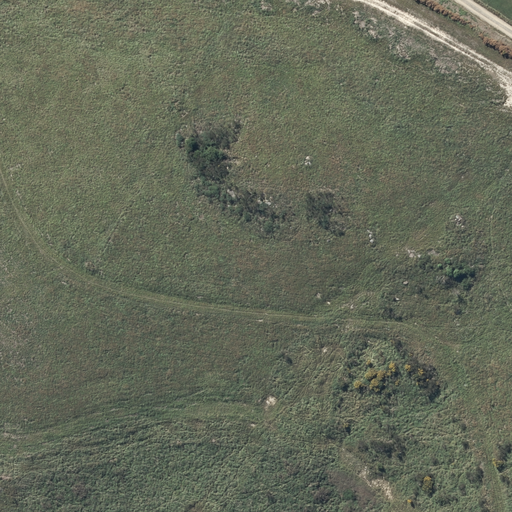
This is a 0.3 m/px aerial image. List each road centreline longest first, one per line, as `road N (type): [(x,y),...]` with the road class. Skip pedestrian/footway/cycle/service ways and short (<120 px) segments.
road 1 (track): [(0,180),(38,247),(83,279),(227,312),(363,322),(424,342),(457,373),(471,403),(497,511)]
road 2 (track): [(511,68),(399,0)]
